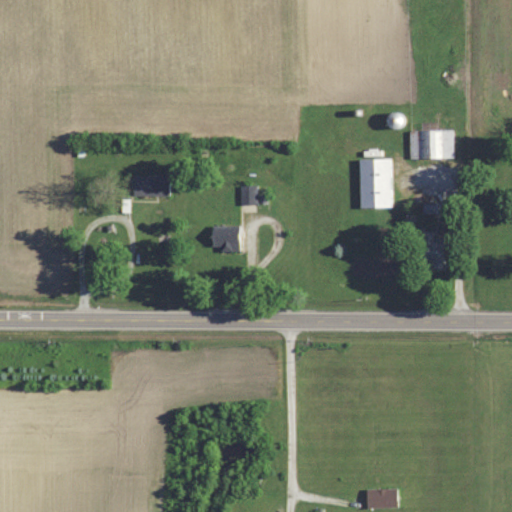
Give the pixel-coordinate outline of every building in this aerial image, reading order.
[(402,125),(397,112),(386,116),(391,130),(402,125)] [(453,130),(409,130),(409,158),(453,158),(453,130)] [(390,158),(358,158),(359,208),(391,207),(390,158)] [(168,196),(168,176),(132,176),(132,196),(168,196)] [(241,203),(257,203),(257,186),(241,186),(241,203)] [(238,226),(211,226),(211,249),(238,249),(238,226)] [(434,231),(421,231),(421,263),(442,263),(442,236),(434,236),(434,231)] [(397,507),(397,488),(365,488),(365,507),(397,507)]
